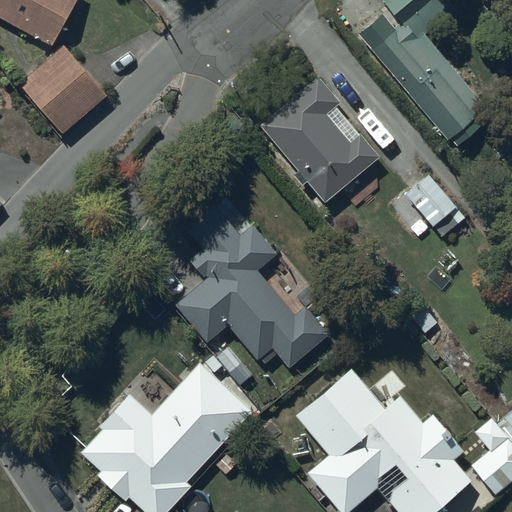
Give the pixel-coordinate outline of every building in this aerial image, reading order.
[(0,0),(0,14),(58,46),(83,0),(0,0)] [(375,48),(454,139),(489,109),(418,28),(449,0),(384,0),(404,23),(375,48)] [(113,93),(71,45),(24,86),(66,134),(113,93)] [(320,76),(263,125),(327,200),(381,155),(364,135),(360,138),(338,112),(346,106),(320,76)] [(430,173),(408,194),(445,231),(466,209),(430,173)] [(295,308),(261,266),(282,249),(262,225),(245,238),(219,207),(191,230),(206,248),(192,259),(208,279),(182,301),(212,339),(233,322),(263,359),(277,348),(293,369),(337,333),(308,297),(295,308)] [(156,413),(135,393),(105,425),(108,428),(85,452),(105,471),(100,476),(129,503),(135,497),(151,511),(170,511),(197,484),(192,480),(257,410),(204,361),(156,413)] [(388,408),(356,368),(299,415),(331,454),(311,470),(344,511),(353,511),(383,488),(401,511),(446,511),(445,510),(480,483),(460,458),(469,450),(438,412),(427,421),(405,394),(388,408)] [(492,449),(475,463),(499,493),(511,482),(511,414),(501,423),(496,417),(478,431),(492,449)]
